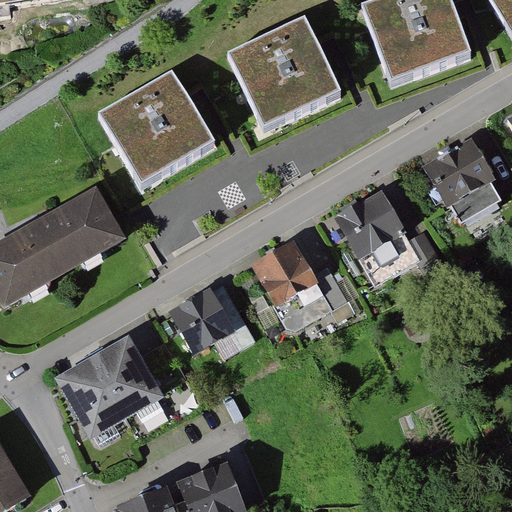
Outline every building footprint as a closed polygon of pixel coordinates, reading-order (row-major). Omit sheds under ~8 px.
[(451,0),(395,0),(358,13),(385,96),(474,67),(455,9),(451,0)] [(511,39),(511,0),(490,0),(491,0),(511,39)] [(303,19),(222,57),(255,139),(342,104),(318,51),(303,19)] [(169,76),(92,118),(134,195),(211,154),(185,106),(169,76)] [(502,216),(465,151),(421,176),(458,241),(502,216)] [(98,191),(0,246),(0,301),(5,311),(127,243),(98,191)] [(418,277),(376,204),(329,232),(370,304),(418,277)] [(329,323),(290,254),(246,278),(286,348),(329,323)] [(232,340),(206,296),(164,320),(190,365),(232,340)] [(161,400),(125,340),(52,383),(88,443),(161,400)] [(511,449),(502,454),(511,477),(511,449)] [(0,511),(15,511),(26,506),(0,461),(0,511)] [(241,511),(226,472),(175,491),(183,511),(241,511)] [(183,511),(175,491),(120,511),(183,511)]
